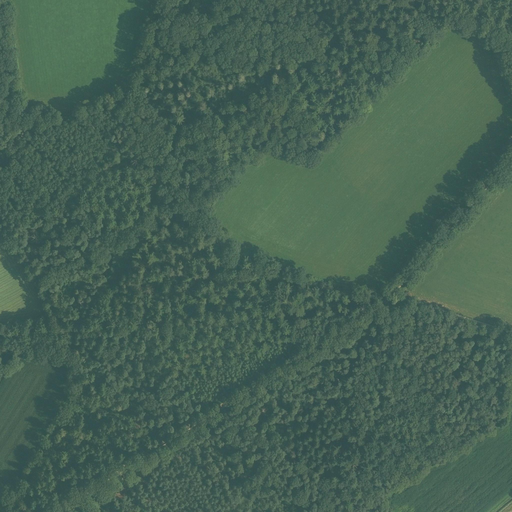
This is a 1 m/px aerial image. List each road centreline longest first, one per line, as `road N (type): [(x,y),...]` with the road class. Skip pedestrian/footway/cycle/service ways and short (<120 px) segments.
road 1 (track): [(52,511),(372,309),(511,154)]
road 2 (track): [(375,312),(0,330)]
road 3 (track): [(401,0),(489,27),(511,63)]
